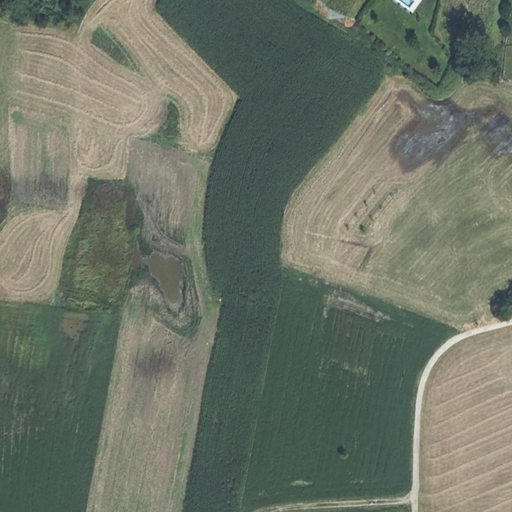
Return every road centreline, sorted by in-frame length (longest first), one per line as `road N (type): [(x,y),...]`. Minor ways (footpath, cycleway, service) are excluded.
road 1 (track): [(511,322),(447,344),(428,369),(416,511)]
road 2 (track): [(287,511),(416,504)]
